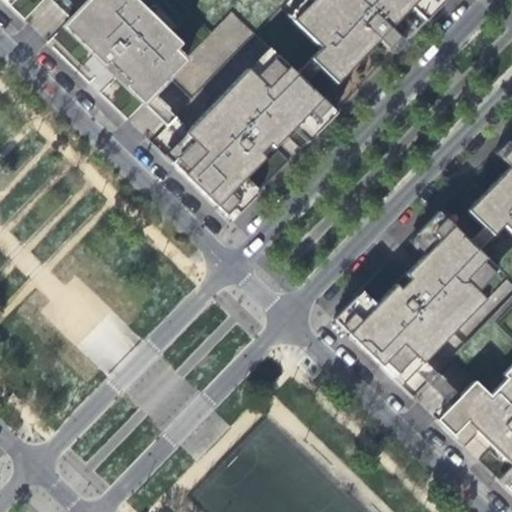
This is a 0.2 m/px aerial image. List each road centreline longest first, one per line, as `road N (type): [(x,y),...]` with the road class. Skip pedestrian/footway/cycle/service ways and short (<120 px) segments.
road 1 (residential): [(502,0),(234,261)]
road 2 (residential): [(234,261),(0,40)]
road 3 (residential): [(292,317),(511,83)]
road 4 (residential): [(234,261),(36,468)]
road 5 (residential): [(486,511),(292,317)]
road 6 (residential): [(101,511),(292,317)]
